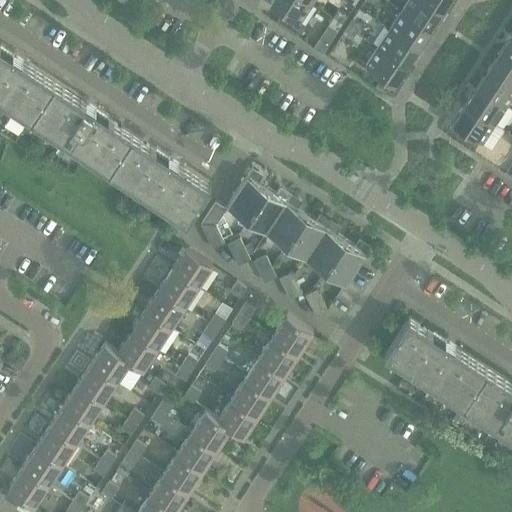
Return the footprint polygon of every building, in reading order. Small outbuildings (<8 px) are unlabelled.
[(313,2),(309,0),(273,0),(271,3),(284,12),(300,21),(313,2)] [(444,12),(426,0),(408,0),(402,10),(432,29),(444,12)] [(451,0),(426,0),(444,12),(451,0)] [(342,23),(348,15),(338,9),(333,17),(342,23)] [(432,29),(402,10),(390,28),(420,48),(432,29)] [(306,25),(300,21),(284,12),(278,21),(299,35),(306,25)] [(338,30),(342,23),(333,17),(328,24),(338,30)] [(356,31),(361,24),(351,18),(347,25),(356,31)] [(351,39),(356,31),(347,25),(342,33),(351,39)] [(420,48),(390,28),(378,46),(383,50),(408,66),(420,48)] [(511,35),(502,51),(511,57),(511,35)] [(211,185),(112,120),(0,45),(0,98),(187,222),(211,185)] [(408,66),(383,50),(378,46),(366,65),(395,84),(408,66)] [(511,57),(502,51),(490,68),(511,82),(511,57)] [(511,97),(511,82),(490,68),(479,86),(507,105),(511,97)] [(495,124),(507,105),(479,86),(466,105),(495,124)] [(455,123),(483,142),(495,124),(466,105),(455,123)] [(248,216),(267,187),(247,174),(227,203),(248,216)] [(267,230),(287,200),(267,187),(248,216),(267,230)] [(216,224),(227,207),(216,200),(204,219),(202,223),(216,224)] [(286,242),(306,213),(287,200),(267,230),(286,242)] [(305,255),(325,225),(306,213),(286,242),(305,255)] [(224,241),(216,224),(202,223),(202,227),(213,247),(224,241)] [(326,268),(345,239),(325,225),(305,255),(326,268)] [(248,253),(255,245),(245,236),(241,241),(239,238),(226,244),(238,265),(251,259),(248,253)] [(345,281),(365,252),(345,239),(326,268),(345,281)] [(198,285),(213,263),(186,245),(171,267),(198,285)] [(276,275),(271,266),(265,255),(254,261),(264,281),(276,275)] [(184,306),(198,285),(171,267),(157,288),(184,306)] [(302,292),(295,280),(290,270),(279,278),(290,299),(302,292)] [(239,297),(246,286),(236,279),(229,291),(239,297)] [(171,326),(184,306),(157,288),(143,308),(171,326)] [(326,310),(317,288),(305,294),(315,315),(326,310)] [(253,307),(260,295),(252,290),(238,311),(249,318),(255,308),(253,307)] [(157,347),(170,327),(171,326),(143,308),(130,329),(157,347)] [(241,328),(249,318),(238,311),(231,322),(241,328)] [(219,327),(225,318),(215,312),(209,321),(219,327)] [(299,351),(313,329),(287,312),(272,333),(299,351)] [(511,385),(409,317),(384,353),(511,437),(511,385)] [(212,339),(219,327),(209,321),(202,332),(212,339)] [(144,368),(157,347),(130,329),(117,348),(116,350),(131,360),(144,368)] [(285,372),(299,351),(272,333),(259,354),(285,372)] [(131,360),(116,350),(117,348),(106,340),(91,362),(118,379),(131,360)] [(222,359),(228,349),(218,343),(211,352),(222,359)] [(215,370),(222,359),(211,352),(204,363),(215,370)] [(191,370),(198,359),(188,353),(181,363),(191,370)] [(272,393),(285,372),(259,354),(245,375),(272,393)] [(105,399),(118,379),(91,362),(78,382),(105,399)] [(185,380),(191,370),(181,363),(175,374),(185,380)] [(173,388),(155,375),(147,387),(163,398),(166,398),(173,388)] [(258,413),(272,393),(245,375),(232,396),(258,413)] [(90,421),(104,400),(105,399),(78,382),(63,404),(90,421)] [(194,402),(202,390),(191,383),(184,395),(194,402)] [(138,423),(152,402),(141,396),(128,416),(138,423)] [(244,435),(258,414),(258,413),(232,396),(218,416),(217,417),(231,427),(244,435)] [(178,411),(172,407),(174,403),(166,398),(163,398),(156,408),(173,419),(178,411)] [(76,442),(90,421),(63,404),(50,425),(76,442)] [(218,447),(231,427),(217,417),(218,416),(206,407),(191,429),(218,447)] [(173,419),(156,408),(150,417),(160,424),(164,418),(171,423),(173,419)] [(124,444),(138,423),(128,416),(121,427),(123,429),(116,439),(124,444)] [(167,433),(148,421),(144,427),(162,440),(167,433)] [(62,463),(76,442),(50,425),(36,446),(62,463)] [(204,468),(217,448),(218,447),(191,429),(177,449),(204,468)] [(142,451),(147,445),(137,438),(129,449),(145,459),(148,455),(142,451)] [(48,484),(62,463),(36,446),(22,466),(48,484)] [(110,465),(117,455),(107,448),(100,458),(110,465)] [(191,488),(204,468),(177,449),(177,451),(173,448),(168,455),(172,457),(163,470),(191,488)] [(145,459),(129,449),(123,459),(133,465),(136,461),(145,467),(149,461),(145,459)] [(104,475),(110,465),(100,458),(93,468),(104,475)] [(34,504),(48,484),(22,466),(8,487),(34,504)] [(177,509),(190,489),(191,488),(163,470),(150,490),(177,509)] [(113,496),(125,478),(115,471),(103,489),(113,496)] [(91,494),(96,486),(89,482),(84,489),(91,494)] [(83,506),(89,497),(79,490),(73,499),(83,506)] [(175,511),(177,509),(150,490),(136,511),(175,511)] [(25,511),(28,511),(33,506),(22,498),(16,506),(25,511)] [(68,511),(78,511),(83,506),(73,499),(66,510),(68,511)] [(130,511),(133,509),(122,502),(115,511),(130,511)]
